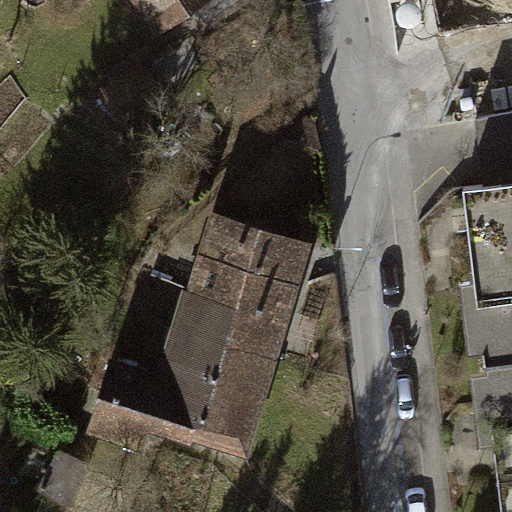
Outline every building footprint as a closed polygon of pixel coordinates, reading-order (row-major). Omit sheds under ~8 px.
[(133,0),(153,29),(195,0),(133,0)] [(511,0),(449,0),(452,15),(511,6),(511,0)] [(511,169),(452,178),(464,269),(446,272),(458,357),(511,349),(511,304),(511,169)] [(111,350),(87,425),(144,442),(151,421),(248,451),(255,427),(270,377),(285,329),(301,275),(313,239),(214,208),(190,284),(183,282),(158,365),(111,350)] [(490,436),(497,511),(511,511),(511,354),(463,359),(471,438),(490,436)]
